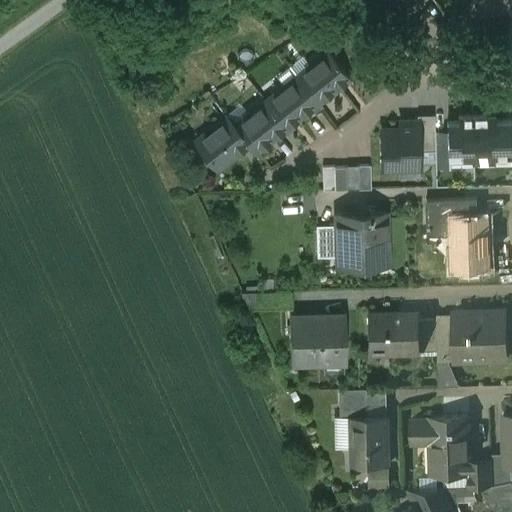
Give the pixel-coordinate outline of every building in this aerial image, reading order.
[(348,77),(329,52),(297,77),(317,102),(348,77)] [(297,77),(266,101),(286,127),(317,102),(297,77)] [(235,126),(248,143),(247,143),(254,152),(286,127),(266,101),(235,126)] [(419,121),(419,151),(435,151),(435,131),(435,115),(417,115),(417,121),(419,121)] [(458,116),(458,122),(447,122),(447,131),(448,162),(450,162),(461,162),(462,165),(474,165),(472,115),(458,116)] [(494,115),(472,115),(474,165),(496,164),(496,157),(511,157),(511,120),(495,121),(494,115)] [(228,117),(196,143),(216,168),(247,143),(248,143),(235,126),(228,117)] [(400,129),(381,130),(382,169),(420,168),(419,151),(419,121),(417,121),(400,121),(400,129)] [(447,131),(435,131),(435,151),(436,167),(450,167),(450,162),(448,162),(447,131)] [(359,189),(358,165),(346,165),(347,189),(359,189)] [(371,189),(370,165),(358,165),(359,189),(371,189)] [(347,189),(346,166),(334,166),(335,190),(347,189)] [(477,198),(426,200),(427,218),(478,216),(477,198)] [(386,213),(336,214),(336,225),(337,257),(337,265),(387,264),(386,213)] [(478,216),(427,218),(427,236),(451,235),(452,269),(490,267),(488,216),(478,216)] [(336,225),(316,226),(317,257),(337,257),(336,225)] [(291,291),(241,292),(250,309),(292,308),(291,291)] [(485,312),(472,312),(472,310),(452,311),(453,321),(454,360),(455,360),(455,354),(487,353),(487,360),(506,359),(505,309),(485,310),(485,312)] [(344,311),(291,313),(292,366),(293,366),(293,362),(324,361),(324,357),(344,356),(344,364),(346,364),(344,311)] [(418,311),(368,313),(369,350),(403,349),(403,352),(419,352),(419,351),(418,319),(418,311)] [(437,322),(436,319),(418,319),(419,351),(437,350),(437,322)] [(454,360),(453,321),(437,322),(437,350),(437,360),(454,360)] [(364,388),(338,389),(339,418),(349,418),(349,417),(364,416),(364,388)] [(511,414),(503,415),(504,453),(505,465),(511,465),(511,464),(511,414)] [(364,416),(349,417),(349,418),(350,464),(389,463),(388,416),(364,416)] [(467,416),(430,417),(430,419),(411,419),(412,441),(430,441),(432,473),(468,472),(468,487),(480,487),(482,487),(492,484),(492,460),(469,460),(467,416)] [(505,465),(504,453),(492,454),(492,460),(492,484),(511,480),(511,467),(511,465),(505,465)] [(492,484),(482,487),(496,511),(495,511),(501,511),(497,502),(511,495),(511,481),(511,480),(492,484)] [(444,488),(408,489),(415,504),(424,500),(428,511),(451,511),(453,511),(444,488)] [(511,511),(511,495),(497,502),(501,511),(511,511)] [(415,504),(398,511),(428,511),(424,500),(415,504)]
